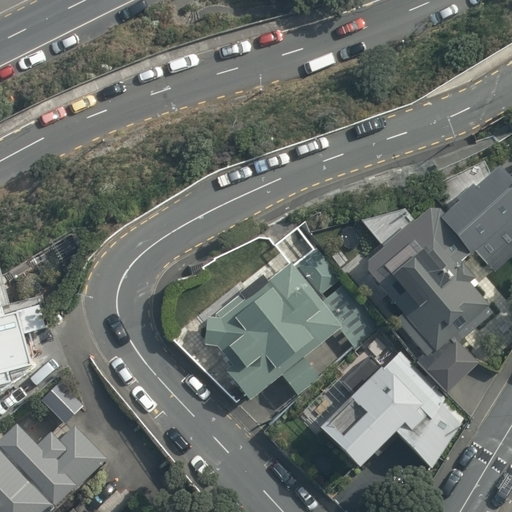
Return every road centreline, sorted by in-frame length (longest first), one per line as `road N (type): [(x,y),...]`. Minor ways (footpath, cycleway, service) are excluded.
road 1 (tertiary): [(511,85),(175,229),(124,270),(115,309),(133,349),(283,511)]
road 2 (tertiary): [(0,160),(89,117),(435,0)]
